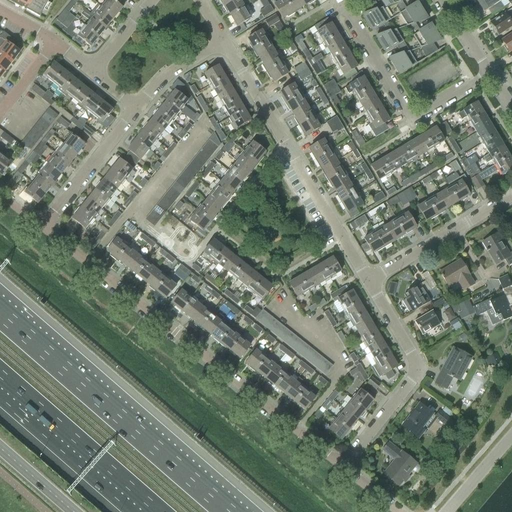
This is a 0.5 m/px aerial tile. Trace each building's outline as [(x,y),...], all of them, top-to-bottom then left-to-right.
[(14,0),(27,7),(25,10),(39,18),(48,0),(14,0)] [(102,0),(105,2),(101,8),(114,18),(122,8),(119,5),(123,1),(121,0),(102,0)] [(230,16),(244,8),(241,2),(242,1),(241,0),(232,0),(222,6),(225,11),(226,11),(230,16)] [(287,18),(294,14),(285,0),(278,0),(279,0),(278,0),(271,0),(282,19),(287,17),(287,18)] [(285,0),(294,14),(301,10),(300,9),(304,6),(300,0),(285,0)] [(377,6),(373,0),(369,3),(373,9),(377,6)] [(483,0),(476,5),(477,4),(483,13),(484,12),(503,0),(483,0)] [(67,7),(64,10),(68,13),(74,6),(70,3),(67,7)] [(417,4),(406,10),(402,13),(400,15),(407,26),(426,20),(417,4)] [(263,18),(273,12),(269,6),(259,12),(262,16),(263,18)] [(245,7),(244,8),(230,16),(229,17),(233,24),(234,23),(236,27),(250,19),(247,13),(249,12),(245,7)] [(94,11),(91,16),(106,28),(114,18),(101,8),(97,13),(94,11)] [(382,9),(374,11),(363,16),(372,31),(383,25),(387,22),(390,21),(382,9)] [(498,36),(511,26),(511,17),(511,9),(490,24),(498,36)] [(64,10),(56,20),(61,24),(69,14),(68,13),(64,10)] [(90,22),(85,27),(98,38),(106,28),(91,16),(84,10),(81,15),(87,20),(90,22)] [(269,28),(279,21),(275,15),(265,21),(269,28)] [(322,44),(339,34),(335,28),(334,28),(331,24),(330,25),(327,19),(314,27),(320,38),(319,39),(322,44)] [(391,29),(387,22),(383,25),(387,31),(391,29)] [(420,32),(415,35),(413,36),(420,49),(440,41),(430,25),(420,32)] [(412,28),(415,35),(420,32),(416,26),(412,28)] [(82,48),(85,44),(90,48),(98,38),(85,27),(81,33),(79,31),(72,39),(82,48)] [(396,47),(401,44),(403,43),(396,30),(376,37),(386,53),(396,47)] [(261,46),(270,41),(267,36),(265,37),(262,31),(247,39),(250,44),(249,44),(253,51),(261,46)] [(0,38),(0,53),(12,63),(19,52),(14,48),(18,44),(3,33),(0,37),(0,38)] [(330,54),(344,46),(342,42),(343,41),(339,34),(322,44),(325,50),(327,49),(330,54)] [(511,34),(502,41),(505,46),(504,47),(507,53),(509,52),(511,50),(511,34)] [(283,38),(287,45),(292,42),(287,35),(283,38)] [(300,35),(294,39),(298,45),(302,42),(304,41),(300,35)] [(260,61),(275,53),(271,47),(273,46),(270,41),(261,46),(253,51),(257,58),(258,57),(260,61)] [(292,42),(287,45),(292,52),(296,50),(292,42)] [(302,52),(306,49),(302,42),(298,45),(302,52)] [(401,44),(396,47),(400,53),(404,51),(401,44)] [(335,66),(351,56),(347,49),(346,50),(344,46),(330,54),(333,60),(332,61),(335,66)] [(434,46),(422,53),(426,59),(438,52),(434,46)] [(409,52),(389,59),(399,75),(417,64),(409,52)] [(0,53),(0,68),(4,72),(12,63),(0,53)] [(266,73),(282,63),(283,62),(279,57),(278,58),(275,53),(260,61),(263,65),(262,66),(266,73)] [(306,59),(310,66),(314,64),(310,56),(306,59)] [(351,56),(335,66),(338,71),(339,71),(343,76),(357,67),(354,63),(355,63),(351,56)] [(283,62),(282,63),(266,73),(270,79),(271,79),(273,83),(289,73),(283,62)] [(53,84),(64,71),(54,63),(40,80),(44,83),(48,79),(53,84)] [(294,69),(297,76),(307,69),(304,63),(294,69)] [(319,71),(314,64),(310,66),(314,73),(319,71)] [(206,81),(209,87),(224,78),(226,77),(222,70),(221,71),(218,66),(204,75),(207,80),(206,81)] [(307,69),(297,76),(301,81),(311,75),(307,69)] [(61,94),(73,79),(64,71),(53,84),(59,88),(57,91),(61,94)] [(354,83),(349,86),(345,89),(348,95),(351,93),(354,98),(371,88),(367,81),(366,82),(360,73),(351,78),(354,83)] [(224,78),(209,87),(212,92),(214,91),(217,97),(229,89),(231,88),(229,84),(230,83),(226,77),(224,78)] [(73,100),(83,87),(73,79),(61,94),(65,97),(67,95),(73,100)] [(326,93),(337,87),(333,80),(323,87),(326,93)] [(281,98),(285,105),(302,95),(299,89),(300,89),(297,83),(294,85),(280,93),(282,98),(281,98)] [(31,91),(41,99),(44,95),(45,94),(35,86),(31,91)] [(194,96),(198,93),(194,86),(189,88),(194,96)] [(81,110),(89,100),(93,95),(83,87),(73,100),(78,104),(77,106),(81,110)] [(337,87),(326,93),(330,99),(340,93),(337,87)] [(229,89),(217,97),(220,102),(219,103),(222,108),(239,98),(235,92),(234,92),(231,88),(229,89)] [(362,108),(376,99),(374,95),(375,95),(371,88),(354,98),(357,104),(359,103),(362,108)] [(315,91),(319,99),(324,96),(319,89),(315,91)] [(165,100),(167,101),(179,112),(181,113),(185,108),(183,107),(187,102),(174,91),(172,95),(170,94),(165,100)] [(41,99),(51,107),(54,103),(44,95),(41,99)] [(93,95),(89,100),(81,110),(85,113),(87,111),(92,115),(103,103),(93,95)] [(290,111),(293,115),(307,106),(303,101),(305,100),(302,95),(285,105),(289,112),(290,111)] [(196,99),(200,107),(204,104),(200,96),(196,99)] [(328,103),(324,96),(319,99),(324,106),(328,103)] [(230,118),(244,110),(242,106),(243,105),(239,98),(222,108),(225,114),(227,113),(230,118)] [(367,120),(384,110),(380,103),(379,103),(376,99),(362,108),(365,113),(364,114),(367,120)] [(162,104),(158,110),(173,123),(177,118),(176,117),(179,112),(167,101),(164,105),(162,104)] [(61,115),(63,112),(64,111),(54,103),(51,107),(61,115)] [(103,103),(92,115),(98,120),(96,122),(101,126),(113,111),(103,103)] [(464,118),(468,124),(485,113),(481,107),(479,107),(477,103),(463,112),(457,115),(460,121),(464,118)] [(209,111),(204,104),(200,107),(205,114),(209,111)] [(310,112),(307,106),(293,115),(295,119),(294,120),(298,126),(315,116),(311,111),(310,112)] [(45,114),(54,121),(58,117),(49,109),(45,114)] [(249,116),(245,109),(244,110),(230,118),(228,119),(231,124),(230,125),(233,131),(250,121),(248,117),(249,116)] [(154,117),(151,121),(164,131),(168,127),(169,128),(173,123),(158,110),(153,116),(154,117)] [(338,112),(342,120),(346,117),(342,110),(338,112)] [(384,110),(367,120),(370,124),(367,126),(375,139),(388,131),(384,124),(389,121),(387,117),(388,116),(384,110)] [(70,123),(74,119),(64,111),(63,112),(61,115),(70,123)] [(489,120),(485,113),(468,124),(471,129),(472,128),(476,133),(490,125),(487,121),(489,120)] [(54,121),(45,114),(41,118),(51,126),(54,121)] [(194,124),(200,117),(196,114),(190,121),(194,124)] [(315,116),(298,126),(302,133),(303,132),(306,137),(323,126),(319,120),(317,121),(315,116)] [(330,129),(340,123),(336,117),(326,123),(330,129)] [(351,125),(346,117),(342,120),(347,127),(351,125)] [(41,118),(37,123),(47,130),(51,126),(41,118)] [(66,131),(70,126),(60,118),(56,124),(66,131)] [(208,121),(213,128),(217,126),(213,118),(208,121)] [(70,123),(80,130),(83,127),(74,119),(70,123)] [(147,124),(142,130),(157,142),(161,137),(160,136),(164,131),(151,121),(148,125),(147,124)] [(37,123),(34,127),(43,135),(47,130),(37,123)] [(340,123),(330,129),(333,135),(343,129),(340,123)] [(445,137),(451,133),(445,123),(439,126),(445,137)] [(188,124),(183,130),(187,133),(192,127),(188,124)] [(84,125),(83,127),(80,130),(90,138),(94,133),(84,125)] [(490,125),(476,133),(479,139),(477,140),(481,145),(498,135),(493,128),(492,129),(490,125)] [(222,133),(217,126),(213,128),(217,136),(222,133)] [(43,135),(34,127),(30,132),(40,139),(43,135)] [(424,133),(434,150),(439,147),(438,146),(444,142),(435,128),(431,131),(430,129),(424,133)] [(138,137),(135,140),(148,151),(152,146),(153,147),(157,142),(142,130),(137,136),(138,137)] [(187,133),(183,130),(177,137),(181,140),(187,133)] [(355,141),(360,139),(355,131),(351,134),(355,141)] [(40,139),(30,132),(27,136),(36,144),(40,139)] [(49,132),(41,142),(45,145),(53,136),(49,132)] [(64,145),(77,155),(85,145),(70,133),(66,138),(68,139),(64,145)] [(417,139),(413,141),(422,155),(427,152),(428,154),(434,150),(424,133),(417,137),(417,139)] [(209,141),(218,148),(220,146),(214,134),(209,141)] [(229,141),(233,144),(238,137),(234,134),(229,141)] [(498,135),(481,145),(484,150),(485,149),(489,155),(503,146),(501,142),(502,142),(498,135)] [(36,144),(27,136),(23,141),(32,148),(36,144)] [(447,140),(452,148),(456,145),(451,138),(447,140)] [(148,151),(135,140),(134,140),(129,146),(130,147),(127,150),(140,161),(144,156),(149,160),(153,155),(150,152),(148,151)] [(315,161),(332,151),(328,145),(327,146),(324,140),(309,149),(312,153),(311,154),(315,161)] [(19,146),(24,149),(29,153),(32,148),(23,141),(19,146)] [(205,145),(214,153),(218,148),(209,141),(205,145)] [(233,144),(229,141),(223,148),(227,151),(233,144)] [(422,155),(413,141),(409,144),(409,142),(402,146),(412,163),(418,160),(417,158),(422,155)] [(37,155),(45,145),(41,142),(33,152),(37,155)] [(347,145),(352,153),(356,150),(352,142),(347,145)] [(167,150),(171,153),(176,146),(173,143),(167,150)] [(243,152),(258,164),(263,158),(262,157),(265,153),(252,143),(248,148),(247,147),(243,152)] [(57,149),(54,153),(56,154),(69,165),(77,155),(64,145),(59,151),(57,149)] [(201,150),(211,158),(214,153),(205,145),(201,150)] [(460,153),(456,145),(452,148),(456,155),(460,153)] [(396,151),(392,154),(400,168),(406,165),(407,166),(412,163),(402,146),(395,150),(396,151)] [(505,150),(503,146),(489,155),(483,158),(486,164),(490,161),(493,166),(510,156),(506,149),(505,150)] [(29,153),(24,149),(16,158),(21,162),(29,153)] [(171,153),(167,150),(162,157),(165,160),(171,153)] [(197,155),(207,162),(211,158),(201,150),(197,155)] [(361,157),(356,150),(352,153),(356,160),(361,157)] [(322,171),(337,162),(333,157),(335,156),(332,151),(315,161),(319,167),(320,167),(322,171)] [(33,152),(25,162),(29,165),(37,155),(33,152)] [(224,155),(220,152),(214,159),(218,162),(224,155)] [(240,158),(236,163),(249,173),(252,169),(253,170),(258,164),(243,152),(239,157),(240,158)] [(52,159),(50,158),(46,163),(48,164),(61,175),(69,165),(56,154),(52,159)] [(387,155),(380,159),(390,176),(396,173),(395,171),(400,168),(392,154),(388,156),(387,155)] [(446,162),(453,158),(451,154),(443,158),(446,162)] [(207,162),(197,155),(194,159),(203,167),(207,162)] [(8,160),(2,156),(0,158),(0,175),(2,177),(14,162),(9,158),(8,160)] [(493,166),(477,176),(480,181),(498,171),(502,176),(511,170),(511,158),(510,156),(493,166)] [(203,167),(194,159),(190,164),(199,172),(203,167)] [(385,179),(390,176),(380,159),(374,163),(374,164),(370,167),(379,181),(384,178),(385,179)] [(460,162),(464,169),(469,167),(464,159),(460,162)] [(115,163),(110,169),(126,182),(129,177),(128,176),(132,171),(119,160),(116,164),(115,163)] [(460,169),(455,161),(449,165),(454,173),(460,169)] [(25,162),(17,172),(21,175),(29,165),(25,162)] [(327,182),(344,172),(341,166),(339,167),(337,162),(322,171),(325,175),(324,175),(327,182)] [(439,166),(436,162),(429,167),(431,171),(439,166)] [(155,173),(161,166),(157,163),(151,170),(155,173)] [(215,166),(211,163),(206,170),(209,173),(215,166)] [(231,166),(227,171),(243,184),(248,178),(246,177),(249,173),(236,163),(233,168),(231,166)] [(38,173),(53,184),(61,175),(48,164),(44,170),(42,168),(38,173)] [(199,172),(190,164),(186,169),(195,176),(199,172)] [(365,174),(369,172),(364,164),(360,167),(365,174)] [(429,167),(418,173),(420,177),(431,171),(429,167)] [(469,167),(464,169),(469,177),(473,174),(469,167)] [(106,176),(104,180),(116,190),(120,185),(122,186),(126,182),(110,169),(105,175),(106,176)] [(195,176),(186,169),(182,173),(192,181),(195,176)] [(209,173),(206,170),(200,177),(204,180),(209,173)] [(243,184),(227,171),(223,176),(225,177),(221,182),(234,192),(237,189),(238,190),(243,184)] [(22,176),(21,175),(17,172),(9,182),(14,186),(22,176)] [(344,172),(327,182),(332,189),(333,188),(335,192),(349,183),(346,178),(347,177),(344,172)] [(369,172),(365,174),(369,181),(374,179),(369,172)] [(37,179),(32,184),(45,194),(53,184),(38,173),(35,177),(37,179)] [(192,181),(182,173),(178,178),(188,186),(192,181)] [(420,177),(418,173),(407,180),(410,184),(420,177)] [(436,173),(428,177),(431,182),(439,177),(436,173)] [(447,185),(448,187),(458,203),(465,199),(464,198),(469,196),(467,193),(472,190),(463,175),(447,185)] [(483,186),(480,181),(477,176),(471,180),(477,190),(483,186)] [(424,186),(431,182),(428,177),(421,182),(424,186)] [(188,186),(178,178),(175,183),(184,190),(188,186)] [(138,186),(142,189),(147,183),(144,179),(138,186)] [(99,183),(95,189),(110,201),(114,196),(113,195),(116,190),(104,180),(101,184),(99,183)] [(410,184),(407,180),(400,184),(402,188),(410,184)] [(190,189),(193,192),(199,185),(195,182),(190,189)] [(215,186),(212,191),(227,203),(232,197),(231,196),(234,192),(221,182),(217,187),(215,186)] [(184,190),(175,183),(171,187),(180,195),(184,190)] [(340,203),(357,193),(354,188),(353,189),(349,183),(335,192),(338,196),(336,197),(340,203)] [(37,204),(45,194),(32,184),(28,190),(26,188),(22,193),(37,204)] [(180,195),(171,187),(167,192),(177,200),(180,195)] [(444,191),(439,195),(447,209),(451,206),(452,207),(458,203),(448,187),(443,190),(444,191)] [(389,197),(396,192),(394,188),(386,193),(389,197)] [(402,193),(408,204),(414,200),(413,199),(416,198),(410,188),(408,190),(402,193)] [(91,196),(88,200),(101,210),(105,205),(106,206),(110,201),(95,189),(90,195),(91,196)] [(193,192),(190,189),(184,196),(188,199),(193,192)] [(209,197),(205,202),(218,212),(221,208),(222,209),(227,203),(212,191),(208,196),(209,197)] [(128,199),(131,202),(137,195),(133,192),(128,199)] [(177,200),(167,192),(163,197),(173,204),(177,200)] [(357,193),(340,203),(344,210),(346,209),(348,213),(362,205),(359,199),(360,199),(357,193)] [(375,205),(385,199),(381,193),(371,199),(375,205)] [(408,204),(402,193),(396,197),(402,207),(408,204)] [(432,196),(427,199),(437,216),(444,212),(443,211),(447,209),(439,195),(433,198),(432,196)] [(173,204),(163,197),(160,201),(169,209),(173,204)] [(131,202),(128,199),(122,206),(126,209),(131,202)] [(430,220),(437,216),(427,199),(422,203),(423,204),(417,208),(426,222),(430,219),(430,220)] [(84,202),(79,208),(94,221),(98,216),(97,215),(101,210),(88,200),(85,203),(84,202)] [(169,209),(160,201),(156,206),(165,214),(169,209)] [(178,212),(183,205),(179,202),(174,209),(178,212)] [(200,205),(196,210),(211,223),(216,217),(215,216),(218,212),(205,202),(201,207),(200,205)] [(385,209),(382,205),(375,209),(378,213),(385,209)] [(165,214),(156,206),(152,211),(162,218),(165,214)] [(90,226),(94,221),(79,208),(74,214),(75,215),(72,219),(85,230),(89,225),(90,226)] [(378,213),(375,209),(367,214),(370,218),(378,213)] [(207,229),(211,223),(196,210),(192,215),(194,216),(189,221),(202,232),(206,228),(207,229)] [(162,218),(152,211),(148,215),(158,223),(162,218)] [(112,219),(116,222),(121,215),(118,212),(112,219)] [(400,215),(395,218),(405,236),(412,232),(411,230),(415,228),(407,214),(401,217),(400,215)] [(158,223),(148,215),(145,220),(154,228),(158,223)] [(357,228),(367,222),(363,216),(353,222),(357,228)] [(391,223),(385,227),(394,241),(398,238),(398,240),(405,236),(395,218),(390,222),(391,223)] [(116,222),(112,219),(107,226),(110,229),(116,222)] [(133,233),(136,229),(129,223),(126,227),(133,233)] [(379,228),(374,231),(384,248),(390,244),(390,243),(394,241),(385,227),(380,230),(379,228)] [(100,241),(106,235),(102,231),(96,238),(100,241)] [(377,252),(384,248),(374,231),(368,234),(369,236),(364,239),(372,254),(376,251),(377,252)] [(139,238),(146,243),(149,240),(142,234),(139,238)] [(482,243),(490,256),(496,265),(504,260),(508,267),(511,264),(511,252),(509,254),(496,234),(482,243)] [(116,261),(128,246),(123,242),(122,243),(117,239),(107,252),(111,255),(110,256),(116,261)] [(155,245),(149,240),(146,243),(152,249),(155,245)] [(212,262),(217,256),(224,247),(218,242),(217,243),(213,240),(208,247),(203,253),(207,256),(206,258),(212,262)] [(126,268),(137,255),(132,251),(133,249),(128,246),(116,261),(122,266),(123,265),(126,268)] [(223,269),(233,256),(229,253),(230,252),(224,247),(217,256),(212,262),(218,267),(219,266),(223,269)] [(158,253),(165,259),(169,255),(161,249),(158,253)] [(135,277),(141,270),(148,261),(141,256),(140,258),(137,255),(126,268),(130,270),(129,271),(135,277)] [(175,260),(169,255),(165,259),(172,264),(175,260)] [(232,278),(237,271),(244,263),(237,257),(236,259),(233,256),(223,269),(226,272),(225,273),(232,278)] [(320,263),(330,280),(336,277),(335,275),(340,272),(332,258),(328,260),(327,259),(320,263)] [(146,283),(148,281),(156,270),(152,267),(153,266),(148,261),(141,270),(135,277),(141,281),(142,280),(146,283)] [(463,291),(473,285),(468,276),(469,275),(460,261),(439,273),(448,288),(458,282),(461,286),(460,286),(463,291)] [(244,263),(237,271),(232,278),(238,283),(239,282),(242,285),(253,272),(249,269),(250,268),(244,263)] [(314,268),(310,271),(318,285),(324,282),(325,283),(330,280),(320,263),(313,267),(314,268)] [(201,270),(194,264),(191,268),(198,274),(201,270)] [(178,269),(181,271),(184,274),(185,275),(188,271),(181,265),(178,269)] [(149,287),(155,292),(167,277),(161,272),(160,273),(156,270),(148,281),(146,283),(149,286),(149,287)] [(306,272),(299,276),(309,293),(314,289),(313,288),(318,285),(310,271),(306,273),(306,272)] [(245,289),(251,294),(263,278),(257,273),(256,275),(253,272),(242,285),(246,288),(245,289)] [(407,281),(412,279),(407,272),(403,274),(398,277),(403,280),(406,278),(407,281)] [(436,286),(427,272),(421,275),(425,282),(407,293),(410,297),(405,300),(413,313),(419,309),(429,303),(430,302),(425,293),(436,286)] [(204,279),(211,284),(214,280),(207,275),(204,279)] [(477,305),(472,307),(476,316),(481,314),(486,312),(492,326),(502,321),(511,316),(511,285),(507,275),(498,280),(502,291),(505,296),(499,299),(491,302),(490,299),(477,305)] [(200,281),(194,276),(190,279),(197,285),(200,281)] [(303,296),(309,293),(299,276),(292,280),(293,281),(288,283),(297,298),(302,294),(303,296)] [(173,281),(167,277),(155,292),(161,297),(162,296),(165,299),(176,286),(172,283),(173,281)] [(270,284),(263,278),(251,294),(258,299),(259,298),(262,300),(272,287),(269,285),(270,284)] [(220,286),(214,280),(211,284),(217,290),(220,286)] [(390,282),(389,282),(388,284),(387,285),(386,286),(386,287),(386,288),(386,290),(386,291),(387,292),(388,293),(387,295),(388,295),(393,297),(397,284),(390,282)] [(203,290),(210,295),(213,292),(206,286),(203,290)] [(337,291),(339,296),(347,291),(345,287),(337,291)] [(180,313),(190,301),(193,298),(188,294),(187,295),(182,291),(171,304),(175,307),(174,308),(180,313)] [(223,294),(230,300),(233,296),(226,291),(223,294)] [(339,296),(337,291),(330,296),(332,300),(339,296)] [(344,311),(358,303),(360,302),(356,295),(354,296),(352,291),(338,300),(341,305),(340,306),(343,312),(344,311)] [(220,297),(213,292),(210,295),(217,301),(220,297)] [(240,301),(233,296),(230,300),(237,305),(240,301)] [(197,301),(193,298),(190,301),(180,313),(186,318),(187,317),(191,320),(201,307),(196,303),(197,301)] [(323,299),(315,304),(318,308),(326,304),(323,299)] [(468,300),(457,305),(461,312),(459,313),(462,320),(474,314),(468,300)] [(223,305),(230,311),(233,307),(226,301),(223,305)] [(430,302),(429,303),(419,309),(424,317),(414,323),(422,336),(439,325),(432,313),(435,311),(430,302)] [(349,323),(366,313),(362,306),(361,307),(358,303),(344,311),(347,316),(346,317),(349,323)] [(318,308),(315,304),(308,308),(311,313),(318,308)] [(194,324),(200,329),(212,313),(207,309),(206,311),(201,307),(191,320),(195,323),(194,324)] [(239,312),(233,307),(230,311),(236,316),(239,312)] [(246,307),(243,310),(250,316),(253,312),(246,307)] [(255,320),(259,324),(267,314),(262,310),(255,320)] [(323,313),(328,321),(332,318),(328,311),(323,313)] [(207,332),(210,335),(221,322),(216,318),(217,317),(212,313),(200,329),(205,333),(207,332)] [(366,313),(349,323),(352,328),(354,327),(357,332),(371,324),(369,320),(370,319),(366,313)] [(264,327),(272,318),(267,314),(259,324),(264,327)] [(252,323),(245,317),(242,321),(249,326),(252,323)] [(269,331),(270,329),(276,322),(272,318),(264,327),(269,331)] [(337,326),(332,318),(328,321),(332,328),(337,326)] [(219,344),(232,329),(233,327),(223,319),(221,322),(210,335),(214,338),(213,339),(219,344)] [(456,320),(449,324),(455,333),(462,329),(456,320)] [(273,335),(281,325),(276,322),(270,329),(269,331),(273,335)] [(362,344),(379,334),(375,327),(374,328),(371,324),(357,332),(360,338),(359,339),(362,344)] [(262,331),(255,325),(252,329),(259,334),(262,331)] [(273,335),(278,339),(286,329),(281,325),(273,335)] [(229,352),(241,337),(240,338),(235,334),(236,333),(232,329),(219,344),(225,349),(226,348),(230,351),(229,352)] [(283,342),(290,333),(286,329),(278,339),(283,342)] [(336,335),(341,342),(345,340),(341,332),(336,335)] [(287,346),(292,341),(295,337),(290,333),(283,342),(287,346)] [(379,334),(362,344),(365,349),(367,348),(370,354),(384,346),(382,341),(383,341),(379,334)] [(463,343),(468,339),(464,334),(459,337),(463,343)] [(275,341),(268,335),(265,339),(272,345),(275,341)] [(246,341),(241,337),(229,352),(235,357),(236,356),(240,359),(250,346),(245,342),(246,341)] [(292,350),(300,340),(295,337),(292,341),(287,346),(292,350)] [(297,353),(304,344),(300,340),(292,350),(297,353)] [(349,347),(345,340),(341,342),(345,350),(349,347)] [(301,357),(309,348),(304,344),(297,353),(301,357)] [(285,355),(288,351),(281,346),(278,349),(285,355)] [(375,366),(392,355),(388,349),(386,349),(384,346),(370,354),(373,359),(372,360),(375,366)] [(301,357),(306,361),(314,351),(309,348),(301,357)] [(458,381),(471,358),(453,349),(434,384),(446,390),(452,378),(458,381)] [(255,373),(267,358),(262,354),(261,355),(256,351),(246,364),(250,367),(249,368),(255,373)] [(288,351),(285,355),(291,360),(295,357),(288,351)] [(314,351),(306,361),(311,365),(318,355),(314,351)] [(497,352),(483,359),(488,369),(502,362),(497,352)] [(354,364),(358,361),(353,353),(349,356),(354,364)] [(311,365),(316,368),(323,359),(318,355),(311,365)] [(382,375),(383,376),(397,367),(395,363),(396,362),(392,355),(375,366),(372,367),(378,377),(382,375)] [(265,380),(276,367),(271,363),(272,361),(267,358),(255,373),(261,377),(261,376),(265,380)] [(320,372),(327,363),(328,363),(323,359),(316,368),(320,372)] [(297,365),(304,371),(308,367),(301,361),(297,365)] [(328,363),(327,363),(320,372),(325,376),(333,367),(328,363)] [(359,373),(360,374),(364,372),(360,364),(355,367),(357,369),(359,373)] [(276,367),(265,380),(269,382),(268,384),(274,389),(287,373),(282,369),(281,371),(276,367)] [(314,372),(308,367),(304,371),(311,376),(314,372)] [(359,373),(357,369),(349,373),(352,377),(359,373)] [(364,372),(360,374),(364,382),(369,379),(364,372)] [(285,395),(295,382),(290,378),(291,377),(287,373),(274,389),(280,393),(281,392),(285,395)] [(324,387),(327,383),(320,377),(317,381),(324,387)] [(308,387),(298,379),(295,382),(285,395),(288,398),(287,399),(294,404),(306,389),(308,387)] [(371,379),(367,384),(375,390),(380,385),(371,379)] [(306,389),(294,404),(300,409),(300,408),(304,411),(315,398),(310,394),(311,393),(306,389)] [(335,391),(329,398),(333,401),(339,394),(335,391)] [(354,395),(350,399),(366,412),(371,406),(370,405),(373,401),(360,391),(356,396),(354,395)] [(328,408),(333,401),(329,398),(324,405),(328,408)] [(348,406),(344,410),(357,421),(360,417),(361,418),(366,412),(350,399),(346,405),(348,406)] [(417,439),(423,432),(426,431),(431,425),(427,421),(432,415),(419,404),(402,426),(417,439)] [(339,414),(335,419),(350,431),(355,425),(354,424),(357,421),(344,410),(340,415),(339,414)] [(317,422),(322,415),(318,412),(313,419),(317,422)] [(439,412),(434,418),(448,429),(452,423),(439,412)] [(345,437),(350,431),(335,419),(331,424),(332,425),(328,430),(341,441),(344,437),(345,437)] [(416,466),(416,465),(401,452),(400,454),(388,444),(382,451),(394,461),(384,475),(399,487),(403,482),(405,483),(409,477),(408,476),(412,470),(414,472),(416,472),(418,470),(418,467),(416,466)] [(430,470),(438,476),(442,471),(434,465),(430,470)]
